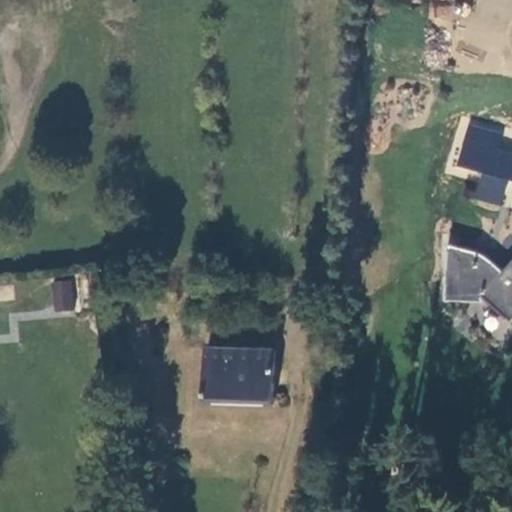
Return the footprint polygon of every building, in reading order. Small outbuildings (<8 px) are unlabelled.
[(427,22),(451,26),(454,6),(431,2),(427,22)] [(511,152),(488,145),(479,170),(488,173),(479,200),(502,208),(510,184),(511,184),(511,152)] [(511,267),(508,273),(485,258),(454,248),(452,294),(491,298),(511,313),(511,267)] [(76,283),(57,285),(60,313),(79,311),(76,283)] [(275,344),(208,342),(206,397),(273,399),(275,344)]
